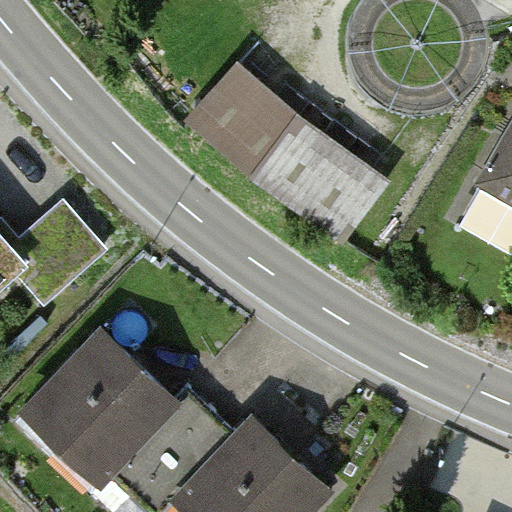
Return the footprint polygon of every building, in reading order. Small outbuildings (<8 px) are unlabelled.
[(301,109),(247,61),(204,109),(263,161),(301,109)] [(382,168),(301,109),(263,161),(344,220),(382,168)] [(511,141),(491,178),(511,190),(511,141)] [(111,250),(66,201),(14,248),(59,298),(111,250)] [(0,238),(0,304),(33,277),(0,238)] [(38,406),(111,474),(120,465),(147,490),(211,422),(111,329),(38,406)] [(237,447),(211,422),(147,490),(170,511),(177,511),(185,504),(193,511),(314,511),(338,487),(264,417),(237,447)]
